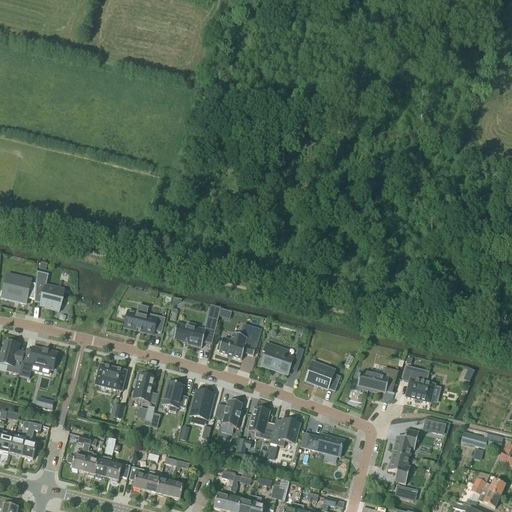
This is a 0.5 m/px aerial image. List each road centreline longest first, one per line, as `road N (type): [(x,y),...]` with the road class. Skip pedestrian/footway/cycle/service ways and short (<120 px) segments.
road 1 (track): [(511,352),(0,229)]
road 2 (residential): [(358,486),(370,439),(361,425),(243,383),(0,320)]
